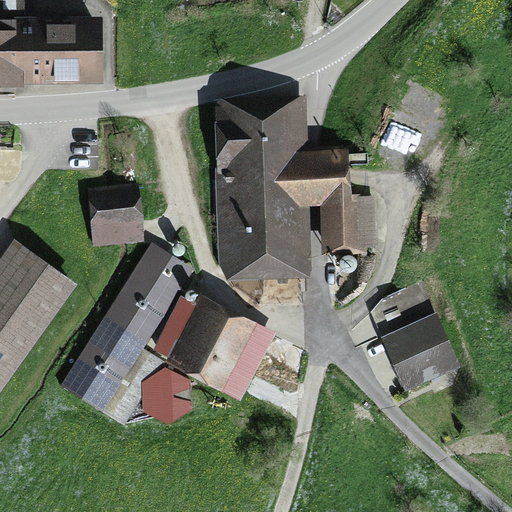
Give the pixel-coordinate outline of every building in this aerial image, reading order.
[(14,26),(21,26),(21,0),(0,0),(0,80),(14,81),(14,78),(14,26)] [(94,26),(21,26),(14,26),(14,78),(94,78),(94,26)] [(293,109),(227,112),(230,176),(216,176),(220,265),(299,261),(297,200),(300,200),(298,149),(295,149),(293,109)] [(342,199),(341,172),(340,148),(319,148),(320,199),(328,199),(327,205),(328,248),(358,247),(357,205),(347,205),(342,199)] [(141,239),(136,193),(112,196),(107,196),(100,197),(99,190),(88,192),(90,204),(94,244),(105,243),(110,242),(141,239)] [(104,412),(190,273),(147,245),(60,384),(104,412)] [(19,251),(0,277),(0,381),(68,286),(45,269),(19,251)] [(384,302),(376,311),(390,343),(409,387),(454,367),(435,323),(419,287),(384,302)] [(268,336),(206,304),(204,307),(181,296),(164,329),(165,329),(156,348),(240,391),(268,336)]
